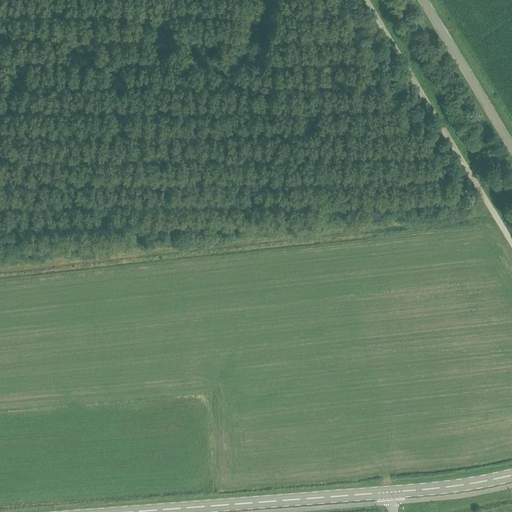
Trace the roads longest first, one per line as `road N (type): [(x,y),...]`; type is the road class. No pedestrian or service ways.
road 1 (tertiary): [(138,511),(390,491)]
road 2 (tertiary): [(511,147),(423,0)]
road 3 (tertiary): [(390,491),(511,473)]
